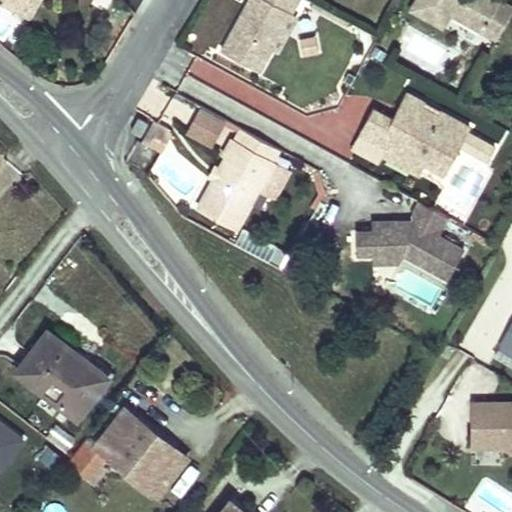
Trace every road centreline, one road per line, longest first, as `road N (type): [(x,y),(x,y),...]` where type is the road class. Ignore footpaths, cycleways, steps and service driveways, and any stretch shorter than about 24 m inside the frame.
road 1 (tertiary): [(64,153),(195,317),(289,417),(406,511)]
road 2 (unknown): [(156,27),(341,131)]
road 3 (residential): [(64,153),(126,77),(172,0)]
road 4 (unknown): [(96,192),(0,321)]
